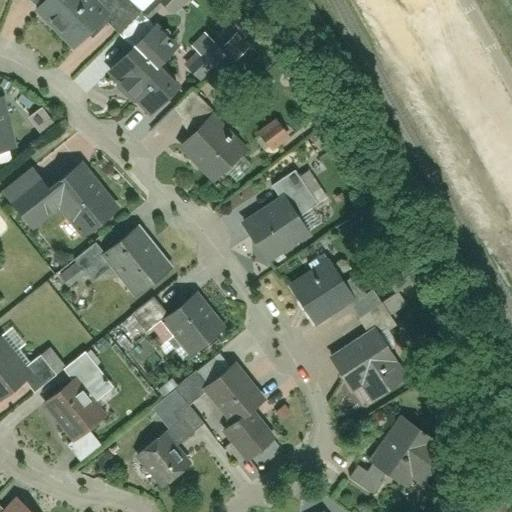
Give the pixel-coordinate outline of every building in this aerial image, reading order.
[(98,18),(77,0),(41,0),(27,15),(67,52),(98,18)] [(115,34),(134,16),(119,0),(100,0),(91,8),(115,34)] [(165,0),(180,12),(190,0),(165,0)] [(160,43),(134,16),(115,34),(140,61),(160,43)] [(124,45),(98,70),(129,102),(155,77),(124,45)] [(159,109),(181,128),(203,103),(181,84),(159,109)] [(34,116),(44,129),(58,120),(48,106),(34,116)] [(194,114),(167,146),(204,178),(231,146),(194,114)] [(279,148),(294,132),(278,116),(263,132),(279,148)] [(111,205),(70,160),(42,186),(83,230),(111,205)] [(302,200),(284,171),(265,182),(283,212),(302,200)] [(33,224),(53,205),(27,179),(7,199),(33,224)] [(231,216),(254,254),(293,231),(271,193),(231,216)] [(161,264),(126,225),(98,251),(133,290),(161,264)] [(303,263),(278,279),(300,312),(333,291),(341,287),(322,258),(306,268),(303,263)] [(344,308),(370,292),(359,275),(341,287),(333,291),(344,308)] [(184,286),(157,309),(187,345),(215,323),(184,286)] [(158,306),(145,290),(124,306),(137,322),(158,306)] [(370,292),(344,308),(353,323),(380,306),(370,292)] [(364,318),(319,348),(338,377),(357,365),(369,382),(395,364),(364,318)] [(0,333),(0,388),(26,371),(0,333)] [(59,361),(83,387),(101,371),(77,345),(59,361)] [(224,352),(196,374),(224,410),(253,387),(224,352)] [(21,376),(29,386),(55,365),(47,355),(21,376)] [(66,372),(38,394),(71,434),(98,411),(66,372)] [(166,401),(185,425),(198,415),(178,391),(166,401)] [(214,418),(237,447),(262,427),(239,398),(214,418)] [(434,440),(387,408),(355,454),(380,471),(387,461),(410,477),(434,440)] [(172,409),(129,443),(156,477),(182,456),(169,439),(185,425),(172,409)] [(371,472),(344,454),(334,469),(362,486),(371,472)] [(36,511),(13,492),(0,506),(0,511),(36,511)]
